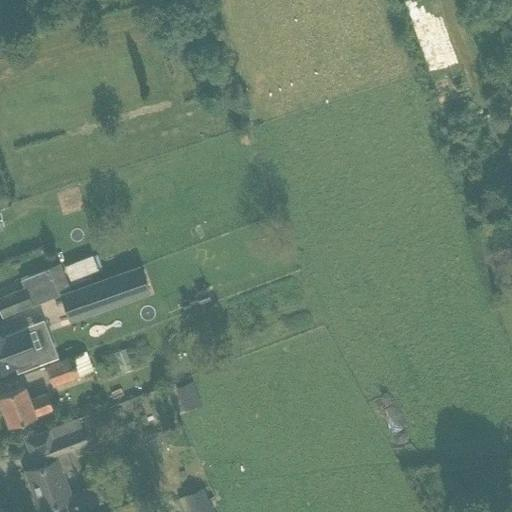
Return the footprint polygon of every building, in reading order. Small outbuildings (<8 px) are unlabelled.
[(92,255),(65,265),(71,280),(98,269),(92,255)] [(140,265),(86,285),(95,310),(149,291),(140,265)] [(23,286),(0,295),(0,311),(2,316),(58,293),(47,267),(20,279),(23,286)] [(0,367),(14,363),(17,370),(38,361),(25,326),(5,334),(4,332),(0,333),(0,367)] [(45,365),(52,385),(78,375),(70,355),(45,365)] [(175,388),(183,410),(200,404),(192,382),(175,388)] [(0,393),(0,401),(9,424),(52,408),(46,391),(30,396),(25,384),(0,393)] [(65,451),(88,443),(83,431),(50,444),(56,459),(26,470),(40,508),(57,501),(61,511),(71,511),(101,501),(95,484),(71,492),(63,470),(71,467),(65,451)] [(183,495),(191,511),(213,511),(202,486),(183,495)]
